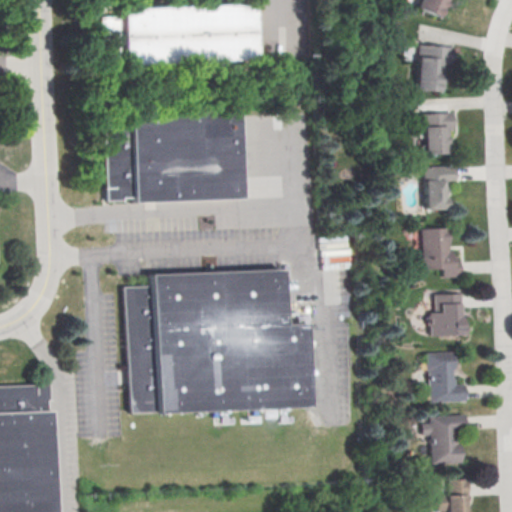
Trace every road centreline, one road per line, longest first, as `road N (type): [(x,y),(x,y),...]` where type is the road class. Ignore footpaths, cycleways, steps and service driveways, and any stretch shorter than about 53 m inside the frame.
road 1 (residential): [(508,511),(494,136),(498,40),(511,13)]
road 2 (residential): [(0,328),(40,296),(50,254),(36,0)]
